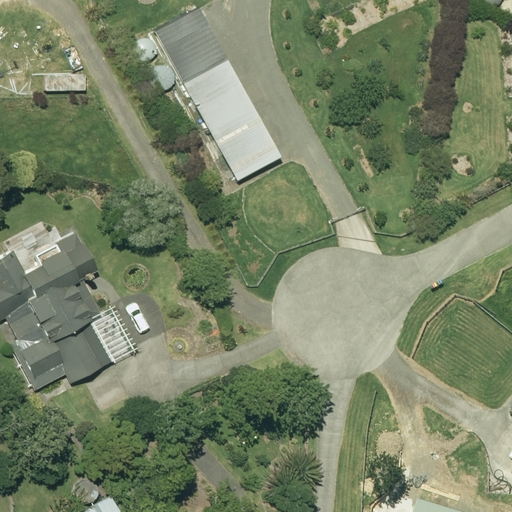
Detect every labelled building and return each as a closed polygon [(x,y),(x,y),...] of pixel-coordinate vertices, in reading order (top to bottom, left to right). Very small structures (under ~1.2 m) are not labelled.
[(511,0),(497,0),(496,9),(511,10),(511,0)] [(239,66),(180,93),(233,187),(278,162),(239,66)] [(0,320),(35,392),(73,373),(77,381),(114,363),(97,328),(105,324),(82,278),(100,270),(85,239),(64,250),(62,251),(59,245),(37,255),(40,262),(28,268),(17,245),(0,253),(0,320)] [(511,382),(491,408),(511,424),(511,382)] [(508,511),(510,506),(464,493),(460,510),(422,500),(418,511),(508,511)] [(118,511),(108,494),(76,511),(118,511)]
